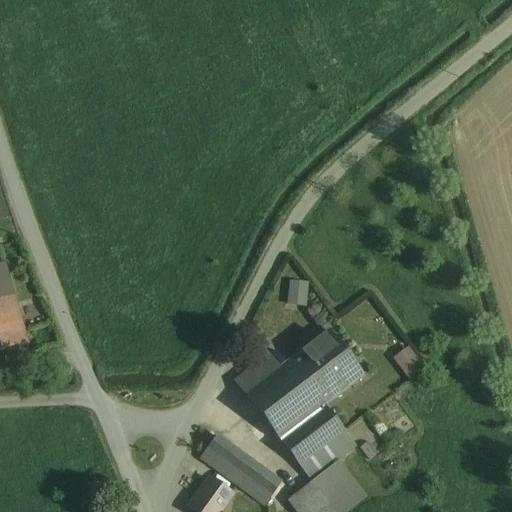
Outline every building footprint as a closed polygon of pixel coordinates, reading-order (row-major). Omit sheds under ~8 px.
[(9,260),(0,263),(0,360),(14,356),(40,347),(9,260)] [(291,280),(288,305),(307,307),(310,282),(291,280)] [(329,332),(290,362),(324,407),(363,377),(329,332)] [(410,379),(425,368),(408,345),(393,356),(410,379)] [(270,357),(235,383),(245,396),(279,370),(270,357)] [(279,370),(245,396),(280,441),(310,480),(355,446),(324,407),(290,362),(279,370)] [(201,458),(266,506),(282,484),(217,437),(201,458)] [(340,462),(313,482),(328,503),(316,511),(345,511),(366,496),(340,462)] [(211,480),(190,508),(195,511),(219,511),(232,495),(211,480)] [(313,482),(287,502),(294,511),(316,511),(328,503),(313,482)]
